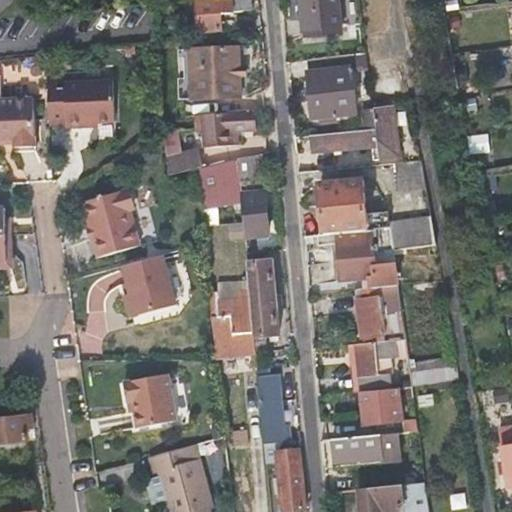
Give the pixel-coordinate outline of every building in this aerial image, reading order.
[(218,18),(224,17),(229,16),(229,13),(249,11),(246,0),(234,0),(230,1),(229,0),(223,0),(181,5),(181,8),(192,7),(195,33),(219,30),(218,18)] [(341,35),(339,10),(338,0),(302,0),(306,38),(341,35)] [(181,5),(180,2),(154,5),(158,44),(177,42),(175,21),(183,20),(181,8),(181,5)] [(192,57),(195,102),(245,97),(240,48),(191,52),(192,57)] [(309,76),(335,73),(334,59),(308,62),(309,76)] [(351,72),(335,73),(309,76),(314,119),(355,115),(351,72)] [(45,83),(48,128),(65,127),(65,130),(84,129),(84,125),(95,125),(113,123),(111,82),(63,85),(63,82),(45,83)] [(0,98),(0,143),(14,143),(14,151),(33,150),(31,96),(1,98),(0,98)] [(366,132),(338,135),(310,137),(312,154),(335,152),(359,151),(373,149),(375,163),(400,158),(392,106),(372,110),(373,117),(374,131),(366,132)] [(202,119),(205,154),(226,151),(225,133),(231,132),(247,130),(246,115),(202,119)] [(365,118),(366,132),(374,131),(373,117),(365,118)] [(231,132),(225,133),(226,151),(233,150),(231,132)] [(469,134),(470,154),(492,153),(491,134),(469,134)] [(199,170),(202,168),(200,153),(183,160),(178,137),(168,139),(173,179),(199,170)] [(270,232),(267,208),(265,183),(251,185),(250,177),(264,175),(262,154),(239,157),(248,235),(253,234),(267,233),(270,232)] [(202,168),(199,170),(203,214),(242,202),(237,157),(202,168)] [(421,164),(408,165),(394,166),(396,193),(426,190),(421,164)] [(321,237),(336,235),(367,233),(362,183),(321,186),(323,205),(318,206),(321,237)] [(95,230),(97,239),(102,259),(141,249),(131,212),(135,206),(132,196),(126,193),(87,203),(95,230)] [(9,217),(4,218),(7,262),(0,262),(0,269),(13,269),(9,217)] [(227,222),(230,238),(247,235),(244,219),(227,222)] [(436,245),(434,233),(431,221),(391,226),(392,231),(394,254),(436,245)] [(90,241),(97,239),(95,230),(88,232),(90,241)] [(372,238),(373,256),(394,254),(392,231),(371,233),(372,238)] [(268,241),(267,233),(253,234),(255,243),(268,241)] [(336,241),(336,235),(321,237),(314,238),(316,250),(336,248),(340,283),(370,281),(371,290),(399,288),(396,267),(375,269),(373,256),(372,238),(336,241)] [(122,263),(131,315),(181,307),(172,254),(122,263)] [(251,297),(254,337),(263,337),(276,336),(269,260),(248,262),(249,283),(251,297)] [(251,297),(249,283),(218,288),(219,295),(220,302),(251,297)] [(355,292),(360,339),(364,339),(374,338),(386,337),(383,311),(388,310),(388,303),(401,302),(399,288),(371,290),(355,292)] [(211,296),(217,360),(256,356),(256,353),(255,348),(254,337),(251,297),(220,302),(219,295),(211,296)] [(264,352),(263,337),(254,337),(255,348),(256,353),(264,352)] [(360,394),(393,391),(392,377),(387,378),(380,379),(378,364),(385,363),(408,361),(406,341),(375,344),(364,345),(356,346),(358,358),(349,359),(350,366),(358,365),(360,394)] [(358,358),(356,346),(348,347),(349,359),(358,358)] [(453,358),(412,358),(412,382),(454,382),(453,358)] [(387,378),(385,363),(378,364),(380,379),(387,378)] [(350,366),(352,394),(360,394),(358,365),(350,366)] [(289,444),(288,435),(288,427),(282,427),(278,378),(263,379),(262,370),(258,370),(265,457),(277,456),(276,445),(289,444)] [(140,431),(179,424),(170,378),(125,386),(128,404),(130,404),(135,403),(137,414),(140,431)] [(506,385),(496,387),(501,410),(510,408),(506,385)] [(400,390),(393,391),(360,394),(362,411),(364,428),(378,426),(404,424),(400,390)] [(32,414),(0,419),(0,443),(29,439),(28,428),(35,427),(32,414)] [(418,433),(417,428),(416,423),(404,424),(404,429),(405,435),(418,433)] [(332,441),(334,462),(381,458),(382,465),(400,463),(397,435),(332,441)] [(511,439),(506,441),(507,446),(508,451),(502,452),(505,469),(508,481),(510,492),(511,491),(511,439)] [(185,450),(145,460),(149,476),(157,474),(166,511),(205,511),(208,510),(195,462),(189,464),(185,450)] [(291,462),(284,463),(278,464),(280,480),(274,481),(276,495),(282,494),(283,510),(303,508),(299,453),(290,454),(291,462)] [(277,456),(278,464),(284,463),(291,462),(290,454),(277,456)] [(335,469),(382,465),(381,458),(334,462),(335,469)] [(362,511),(390,511),(403,510),(400,487),(360,491),(362,511)]
